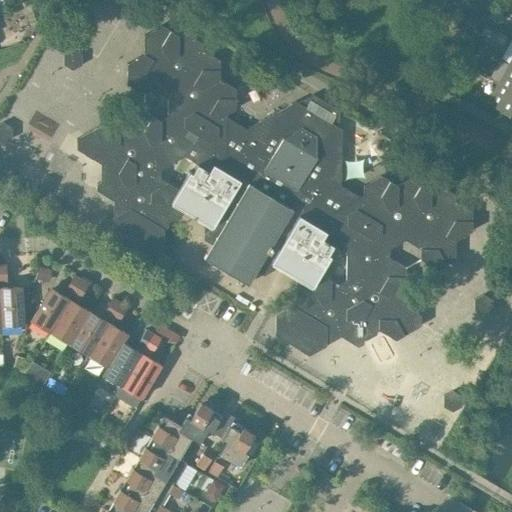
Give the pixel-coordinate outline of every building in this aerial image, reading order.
[(501,12),(492,14),(495,23),(503,21),(501,12)] [(437,268),(438,268),(438,267),(454,258),(454,240),(472,230),(471,229),(471,210),(456,201),(455,201),(455,193),(436,182),(430,185),(429,185),(413,176),(397,185),(396,184),(381,175),(363,185),(363,194),(360,196),(340,185),(341,128),(339,126),(339,109),(313,94),(298,102),(296,100),(246,128),(226,117),(226,113),(235,108),(235,106),(235,88),(219,79),(219,78),(219,60),(203,50),(203,43),(184,31),(178,34),(177,34),(161,25),(144,35),(143,54),(126,63),(126,65),(127,65),(127,83),(144,93),(161,84),(168,88),(167,116),(160,120),(144,110),(128,119),(127,119),(126,119),(127,127),(115,132),(102,123),(101,124),(101,125),(76,138),(77,149),(100,163),(100,164),(101,164),(100,181),(96,183),(96,189),(109,197),(118,192),(119,193),(119,199),(119,207),(122,212),(112,217),(112,219),(112,237),(146,257),(147,256),(163,247),(163,228),(167,226),(167,222),(168,221),(184,212),(184,202),(208,217),(204,225),(204,239),(212,243),(206,253),(203,256),(207,258),(207,259),(244,281),(244,280),(248,283),(250,279),(249,279),(255,270),(263,274),(275,268),(280,260),(304,274),(296,279),(296,297),(295,297),(295,298),(292,300),(292,305),(275,314),(275,332),(274,332),(274,334),(308,354),(324,345),(324,346),(326,345),(326,334),(331,334),(338,330),(343,327),(345,328),(345,338),(358,345),(363,342),(363,338),(378,330),(379,329),(395,339),(396,338),(420,324),(421,314),(399,301),(399,289),(405,286),(405,284),(405,266),(389,257),(389,248),(413,235),(420,239),(420,258),(437,268)] [(81,54),(73,48),(73,49),(64,54),(63,64),(72,69),(72,70),(81,65),(82,54),(81,54)] [(511,66),(506,63),(496,82),(511,91),(511,66)] [(511,91),(496,82),(484,101),(511,117),(511,91)] [(0,141),(2,142),(2,143),(12,137),(11,137),(12,127),(11,127),(2,121),(2,122),(0,123),(0,141)] [(6,263),(0,263),(0,315),(1,325),(23,324),(21,289),(21,284),(7,285),(6,263)] [(36,267),(35,279),(50,281),(51,269),(36,267)] [(73,292),(81,279),(73,274),(65,287),(73,292)] [(89,283),(81,279),(73,292),(81,297),(89,283)] [(51,286),(30,320),(49,331),(70,297),(51,286)] [(474,299),(474,310),(483,315),(483,314),(491,310),(492,310),(492,300),(492,299),(483,294),(474,299)] [(70,297),(49,331),(69,343),(89,309),(70,297)] [(103,312),(111,316),(119,302),(112,297),(103,312)] [(119,302),(111,316),(118,321),(127,306),(119,302)] [(89,309),(69,343),(88,354),(108,321),(89,309)] [(108,321),(88,354),(107,366),(122,341),(127,332),(108,321)] [(136,343),(144,348),(153,333),(145,329),(136,343)] [(153,333),(144,348),(152,352),(160,338),(153,333)] [(107,366),(97,383),(116,394),(121,386),(141,352),(122,341),(107,366)] [(121,386),(116,394),(135,406),(161,364),(141,352),(121,386)] [(452,390),(443,395),(443,406),(452,411),(461,406),(461,405),(461,396),(462,396),(452,390)] [(207,429),(222,437),(229,425),(232,420),(234,416),(224,410),(219,418),(209,413),(212,408),(204,403),(201,408),(197,406),(190,418),(185,416),(180,424),(178,428),(191,436),(199,441),(207,429)] [(178,457),(191,436),(178,428),(180,424),(168,417),(162,426),(158,423),(153,431),(157,434),(155,438),(168,446),(165,450),(178,457)] [(229,425),(222,437),(226,440),(218,453),(240,466),(247,453),(243,450),(251,438),(247,435),(249,431),(232,420),(229,425)] [(165,479),(178,457),(165,450),(168,446),(155,438),(149,447),(145,444),(140,453),(145,455),(142,459),(155,467),(152,471),(165,479)] [(203,454),(197,464),(205,468),(210,458),(203,454)] [(132,477),(129,481),(142,488),(140,492),(161,505),(168,493),(178,499),(183,490),(165,479),(152,471),(155,467),(142,459),(137,468),(132,466),(127,474),(132,477)] [(214,460),(207,471),(216,476),(223,465),(214,460)] [(223,485),(212,479),(203,494),(214,501),(223,485)] [(170,511),(171,511),(161,505),(140,492),(142,488),(129,481),(124,490),(119,487),(115,495),(119,498),(117,502),(129,509),(127,511),(170,511)] [(107,508),(104,511),(127,511),(129,509),(117,502),(111,511),(107,508)]
